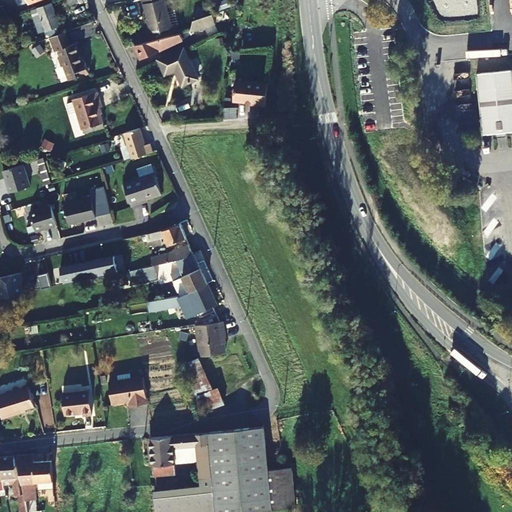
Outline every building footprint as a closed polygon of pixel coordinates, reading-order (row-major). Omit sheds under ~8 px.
[(172,28),(164,0),(141,0),(151,33),(172,28)] [(52,2),(37,8),(45,30),(60,25),(52,2)] [(218,23),(214,12),(194,20),(191,31),(203,30),(218,23)] [(26,21),(18,24),(24,41),(32,38),(26,21)] [(50,36),(55,50),(59,48),(70,79),(91,72),(87,62),(85,63),(77,41),(71,43),(66,30),(50,36)] [(182,38),(181,33),(134,43),(139,56),(182,38)] [(173,72),(177,85),(178,88),(198,83),(189,51),(158,59),(162,75),(173,72)] [(511,68),(478,73),(485,132),(511,129),(511,68)] [(237,97),(269,103),(272,80),(240,76),(237,97)] [(100,89),(76,97),(87,128),(107,121),(102,106),(105,104),(100,89)] [(236,117),(237,107),(225,107),(224,117),(236,117)] [(131,157),(152,151),(150,143),(144,144),(139,127),(123,132),(131,157)] [(30,185),(23,163),(3,169),(9,192),(30,185)] [(122,182),(130,206),(146,201),(146,199),(160,194),(154,175),(150,173),(122,182)] [(82,199),(63,204),(68,223),(95,216),(90,194),(81,197),(82,199)] [(56,225),(50,205),(29,211),(35,231),(56,225)] [(163,229),(167,240),(168,245),(186,237),(180,222),(163,229)] [(151,232),(154,244),(167,240),(163,229),(151,232)] [(142,247),(154,244),(151,232),(140,235),(142,247)] [(188,245),(167,253),(170,262),(177,260),(192,254),(188,245)] [(170,262),(167,253),(151,256),(153,265),(170,262)] [(198,263),(194,253),(192,254),(176,262),(181,271),(198,263)] [(130,269),(133,284),(156,279),(153,265),(130,269)] [(190,291),(208,283),(201,268),(183,276),(190,291)] [(155,301),(151,302),(152,310),(185,304),(190,316),(201,312),(206,322),(220,320),(213,306),(217,304),(207,283),(189,291),(178,297),(155,301)] [(141,286),(145,303),(155,301),(151,284),(141,286)] [(225,336),(223,319),(208,322),(196,324),(200,355),(225,351),(223,337),(225,336)] [(210,391),(197,358),(181,364),(199,415),(221,407),(214,389),(210,391)] [(130,405),(146,403),(142,376),(108,382),(111,402),(129,399),(130,405)] [(0,392),(0,414),(1,417),(18,412),(17,410),(34,405),(28,385),(0,392)] [(61,394),(64,413),(83,411),(83,414),(91,413),(88,389),(61,394)] [(309,502),(305,468),(280,470),(275,425),(231,429),(237,481),(243,481),(244,496),(246,510),(309,502)] [(177,473),(175,451),(175,446),(184,445),(197,443),(200,476),(213,474),(214,484),(226,482),(221,430),(151,437),(154,475),(177,473)] [(27,499),(38,498),(37,485),(35,461),(34,453),(26,454),(27,458),(19,459),(27,499)] [(0,477),(2,477),(17,476),(14,454),(0,455),(0,477)] [(52,459),(35,461),(37,485),(39,485),(39,480),(54,479),(52,459)] [(213,474),(200,476),(201,485),(214,484),(213,474)] [(19,480),(13,481),(15,494),(21,493),(19,480)] [(214,484),(201,485),(155,490),(156,502),(215,495),(216,499),(244,496),(243,481),(237,481),(226,482),(214,484)] [(156,511),(223,511),(246,510),(244,496),(216,499),(215,495),(156,502),(156,511)]
